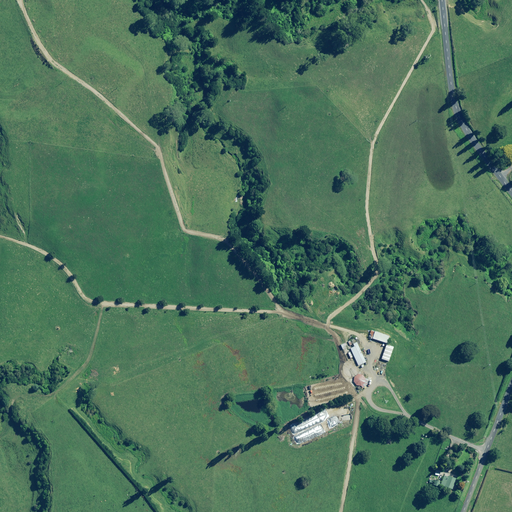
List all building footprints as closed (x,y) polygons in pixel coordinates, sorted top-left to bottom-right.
[(371,330),(369,335),(370,335),(369,338),(386,343),(388,336),(371,330)] [(365,362),(356,343),(353,344),(354,347),(350,349),(358,366),(365,362)] [(393,347),(386,345),(381,359),(388,362),(393,347)] [(355,385),(361,386),(362,388),(367,385),(367,379),(365,379),(362,375),(358,374),(354,377),(353,382),(355,385)] [(448,477),(443,476),(440,485),(452,489),(455,479),(448,476),(448,477)]
